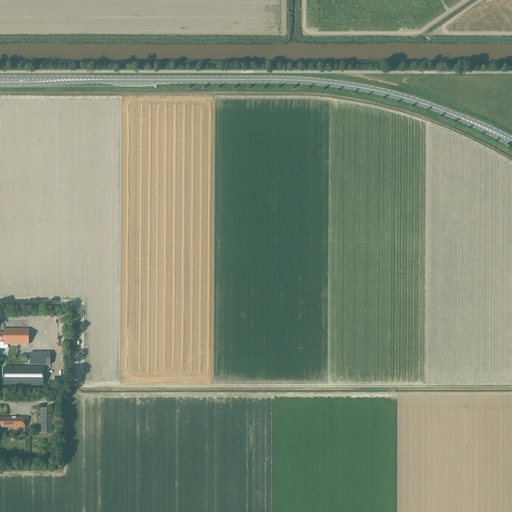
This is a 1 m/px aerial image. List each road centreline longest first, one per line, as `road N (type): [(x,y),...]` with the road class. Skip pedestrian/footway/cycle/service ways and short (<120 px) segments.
road 1 (secondary): [(454,115),(388,93),(308,80),(111,79)]
road 2 (unknown): [(0,301),(81,302),(81,388)]
